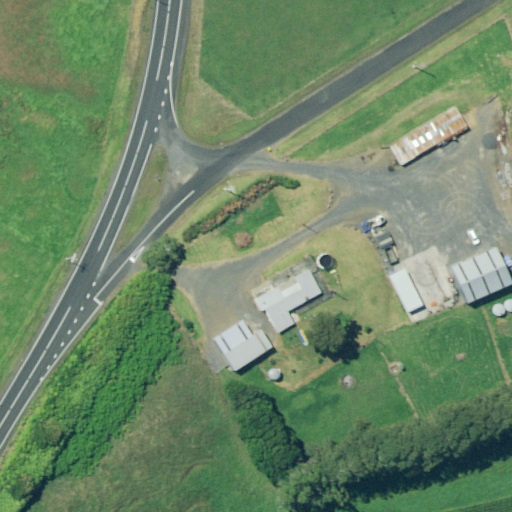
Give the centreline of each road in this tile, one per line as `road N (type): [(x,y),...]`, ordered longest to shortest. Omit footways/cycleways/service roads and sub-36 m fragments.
road 1 (unclassified): [(214,175),(477,0)]
road 2 (tertiary): [(154,107),(103,245),(47,352)]
road 3 (unclassified): [(47,352),(214,175)]
